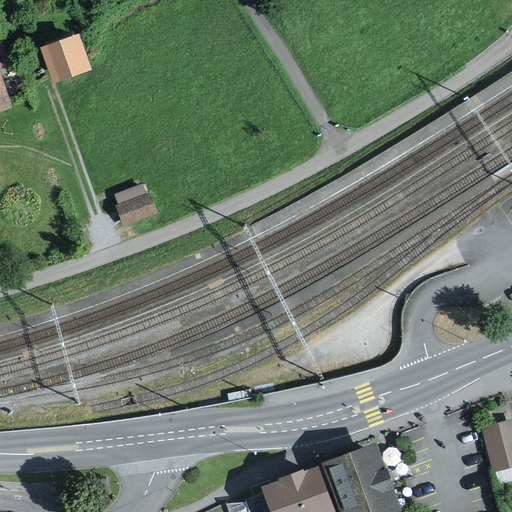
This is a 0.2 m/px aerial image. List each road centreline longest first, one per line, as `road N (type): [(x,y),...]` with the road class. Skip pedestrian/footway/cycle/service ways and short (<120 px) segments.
road 1 (residential): [(0,288),(110,254),(278,184),(450,86),(511,40)]
road 2 (primary): [(161,451),(333,432),(440,389)]
road 3 (primary): [(432,370),(306,404),(169,424)]
road 4 (primary): [(169,424),(0,443)]
road 5 (primary): [(0,458),(161,451)]
road 6 (residential): [(511,271),(426,302),(420,318),(432,370)]
